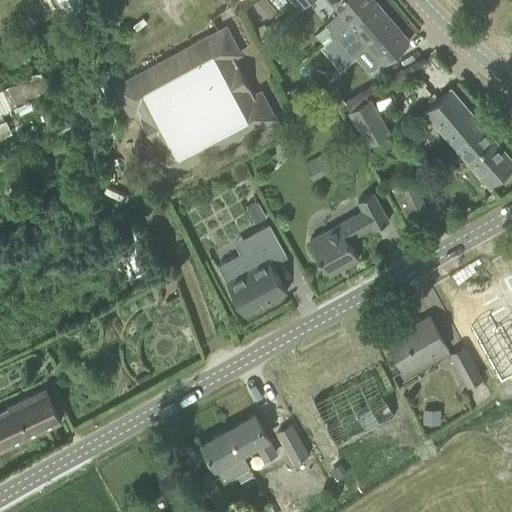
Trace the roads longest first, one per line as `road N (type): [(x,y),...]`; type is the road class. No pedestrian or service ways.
road 1 (unclassified): [(0,501),(511,213)]
road 2 (tertiary): [(511,79),(416,0)]
